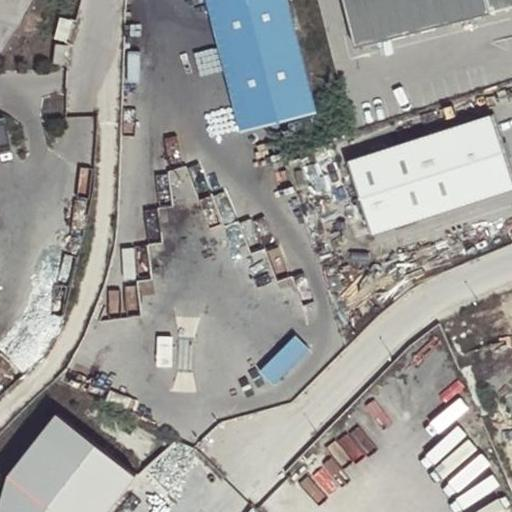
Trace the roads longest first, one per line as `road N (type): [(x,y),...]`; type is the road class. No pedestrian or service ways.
road 1 (track): [(107,63),(105,226),(97,263),(53,369),(0,416)]
road 2 (unclassified): [(511,262),(413,303),(236,488)]
road 3 (unknown): [(361,358),(326,264),(203,92)]
